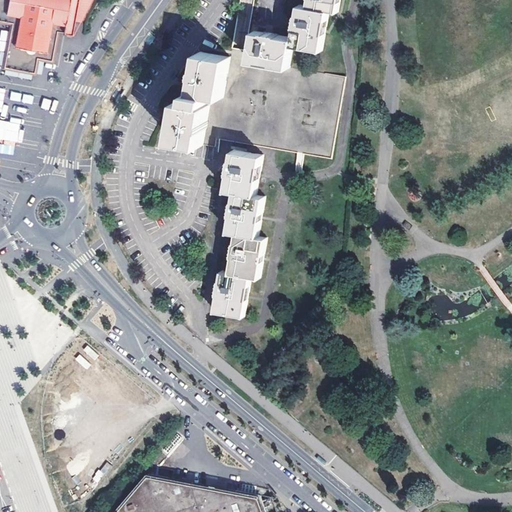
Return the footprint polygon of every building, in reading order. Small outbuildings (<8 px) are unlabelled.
[(0,0),(0,22),(11,25),(33,29),(34,17),(60,22),(61,15),(62,8),(63,0),(0,0)] [(33,29),(11,25),(10,28),(3,69),(20,72),(37,75),(39,61),(54,64),(60,32),(67,33),(72,0),(63,0),(62,8),(61,15),(60,22),(34,17),(33,29)] [(72,0),(67,33),(67,34),(74,36),(76,28),(77,21),(80,21),(82,22),(93,0),(72,0)] [(338,12),(339,0),(309,0),(308,7),(300,6),(297,25),(295,39),(268,35),(255,33),(252,51),(250,62),(291,68),(294,46),(323,51),(329,11),(338,12)] [(233,48),(231,59),(225,98),(211,96),(209,105),(210,106),(204,144),(216,146),(217,139),(332,158),(346,77),(291,68),(250,62),(252,51),(239,49),(233,48)] [(181,100),(174,139),(204,144),(210,106),(209,105),(211,96),(225,98),(231,59),(200,54),(195,86),(194,93),(190,92),(188,102),(181,100)] [(19,128),(20,120),(10,117),(9,122),(0,119),(0,139),(20,144),(23,129),(19,128)] [(229,192),(236,193),(257,196),(264,154),(235,149),(232,170),(229,192)] [(266,197),(257,196),(236,193),(234,211),(230,233),(238,234),(260,237),(266,197)] [(236,252),(232,274),(254,277),(262,278),(268,238),(260,237),(238,234),(236,252)] [(248,317),(254,277),(232,274),(224,273),(222,290),(218,313),(248,317)] [(88,345),(83,350),(94,360),(98,356),(88,345)] [(15,349),(0,356),(8,373),(23,367),(15,349)] [(86,368),(90,364),(80,355),(76,359),(86,368)] [(266,511),(261,497),(171,480),(151,476),(119,511),(266,511)]
